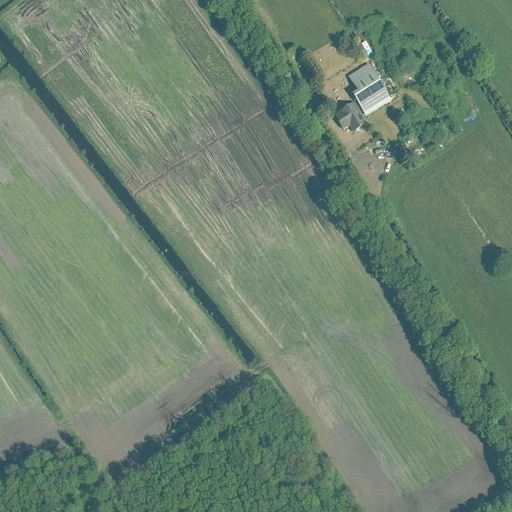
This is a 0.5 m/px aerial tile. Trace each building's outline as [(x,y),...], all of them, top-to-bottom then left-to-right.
[(298,47),(301,42),(294,38),(292,43),(298,47)] [(372,54),(377,50),(370,39),(364,43),(372,54)] [(368,67),(348,79),(358,94),(353,97),(365,117),(390,102),(377,82),(368,67)] [(363,123),(353,108),(339,117),(339,116),(333,119),(342,132),(348,128),(352,134),(363,127),(361,124),(363,123)] [(268,388),(275,383),(267,372),(260,377),(268,388)]
